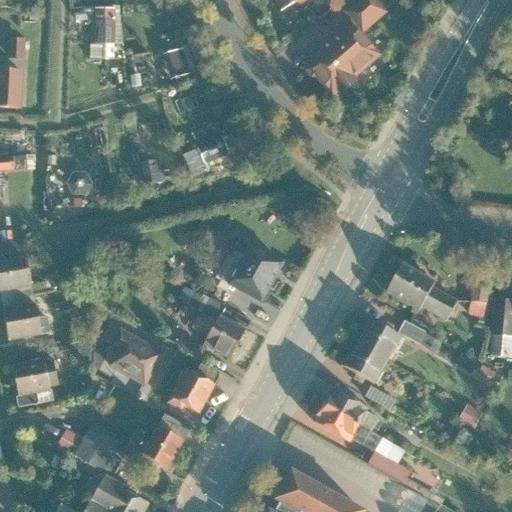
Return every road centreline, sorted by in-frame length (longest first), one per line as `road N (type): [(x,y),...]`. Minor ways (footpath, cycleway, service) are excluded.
road 1 (tertiary): [(383,185),(195,511)]
road 2 (residential): [(383,185),(335,159),(268,98),(211,0)]
road 3 (tertiary): [(487,0),(383,185)]
road 4 (residential): [(383,185),(445,218),(511,229)]
